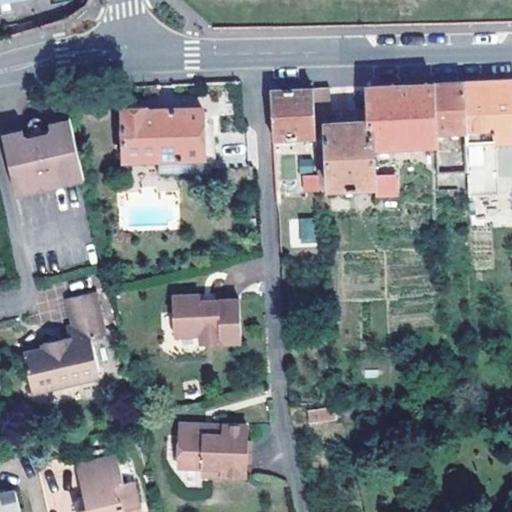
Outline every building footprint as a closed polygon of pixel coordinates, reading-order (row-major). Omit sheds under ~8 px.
[(511,80),(495,81),(479,82),(464,82),(466,133),(467,151),(476,150),(476,143),(502,143),(511,142),(511,80)] [(434,83),(436,134),(466,133),(464,82),(445,83),(434,83)] [(373,147),(437,144),(436,134),(434,83),(405,85),(369,87),(371,122),(373,147)] [(374,176),(373,147),(371,122),(328,123),(327,88),(313,89),(315,126),(315,137),(317,174),(318,188),(374,187),(374,176)] [(273,139),(315,137),(315,126),(313,89),(310,89),(271,91),(273,139)] [(204,157),(202,108),(148,112),(148,109),(122,111),(124,161),(169,158),(204,157)] [(83,179),(69,118),(51,122),(51,128),(48,134),(29,139),(23,138),(21,130),(0,133),(0,136),(14,197),(83,179)] [(476,143),(476,150),(476,155),(502,154),(502,143),(476,143)] [(468,180),(467,151),(437,151),(438,174),(461,174),(462,180),(468,180)] [(204,172),(204,157),(169,158),(169,174),(204,172)] [(318,192),(318,188),(317,174),(304,175),(306,192),(318,192)] [(394,175),(374,176),(374,187),(375,195),(395,193),(394,175)] [(290,246),(315,246),(314,218),(289,219),(290,246)] [(91,342),(103,339),(93,294),(66,301),(72,329),(66,330),(68,340),(41,346),(42,350),(22,355),(31,395),(99,380),(91,342)] [(198,296),(173,295),(172,335),(198,336),(198,345),(238,345),(238,302),(199,302),(198,296)] [(324,418),(323,406),(308,407),(308,419),(324,418)] [(245,474),(247,423),(179,421),(178,463),(202,464),(202,473),(245,474)] [(89,508),(77,510),(77,511),(140,511),(139,508),(137,509),(131,481),(122,483),(116,455),(75,465),(81,494),(85,493),(89,508)] [(1,496),(0,492),(0,511),(21,511),(17,493),(1,496)] [(85,493),(81,494),(77,510),(89,508),(85,493)]
